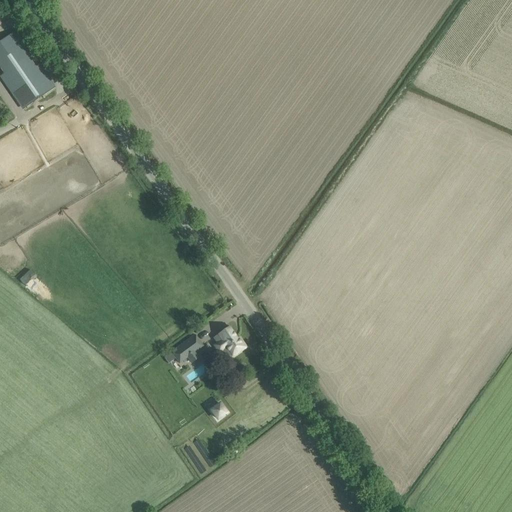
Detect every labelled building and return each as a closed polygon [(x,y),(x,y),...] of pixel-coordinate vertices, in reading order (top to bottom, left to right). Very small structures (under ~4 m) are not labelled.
[(8,37),(0,42),(0,68),(3,74),(2,75),(24,109),(47,93),(55,88),(39,64),(35,67),(31,61),(35,59),(16,31),(8,37)] [(37,289),(37,279),(26,279),(26,289),(37,289)] [(214,339),(216,338),(219,342),(217,343),(217,344),(214,346),(219,353),(222,351),(227,358),(231,355),(232,357),(246,348),(239,338),(238,339),(230,327),(214,338),(214,339)] [(195,335),(171,352),(179,364),(188,357),(187,356),(189,354),(190,355),(192,354),(191,353),(193,351),(194,353),(203,346),(195,335)] [(221,403),(210,412),(218,423),(229,414),(221,403)]
